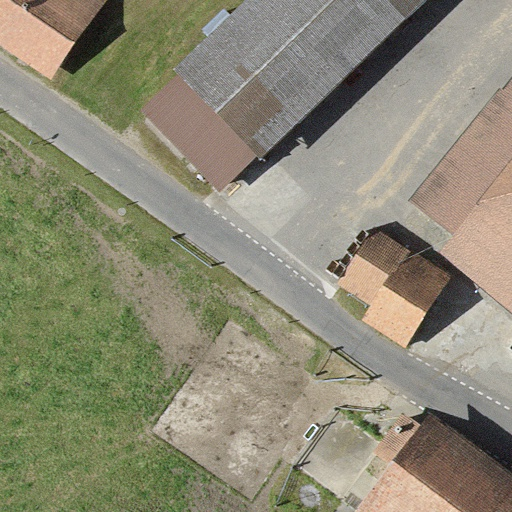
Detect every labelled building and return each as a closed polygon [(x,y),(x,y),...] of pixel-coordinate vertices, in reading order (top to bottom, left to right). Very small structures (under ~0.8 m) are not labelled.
[(0,0),(0,41),(60,80),(113,0),(0,0)] [(270,0),(147,124),(227,196),(445,0),(270,0)] [(443,255),(511,307),(511,73),(418,196),(462,230),(443,255)] [(369,317),(415,342),(456,268),(375,224),(340,287),(375,306),(369,317)] [(511,511),(511,462),(424,403),(349,511),(511,511)]
